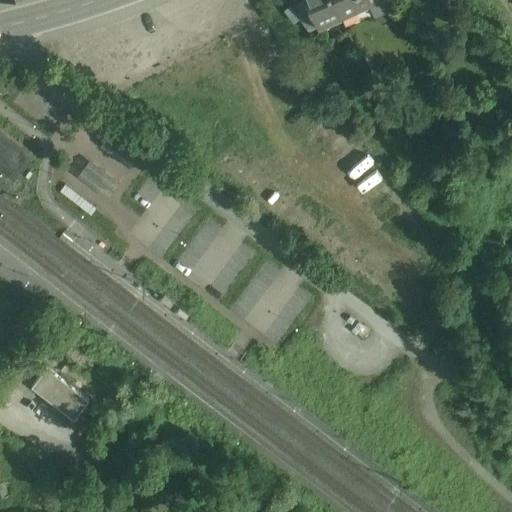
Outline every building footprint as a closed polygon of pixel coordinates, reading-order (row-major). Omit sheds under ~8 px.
[(334,0),(308,0),(319,22),(338,13),(340,13),(334,0)] [(334,0),(340,13),(367,0),(368,0),(334,0)] [(388,0),(368,0),(367,0),(375,16),(383,13),(393,8),(388,0)] [(478,8),(474,0),(460,0),(466,14),(478,8)] [(34,153),(4,130),(0,127),(0,167),(14,179),(34,153)] [(27,368),(21,363),(14,373),(20,377),(27,368)] [(89,399),(46,366),(32,386),(74,418),(89,399)]
